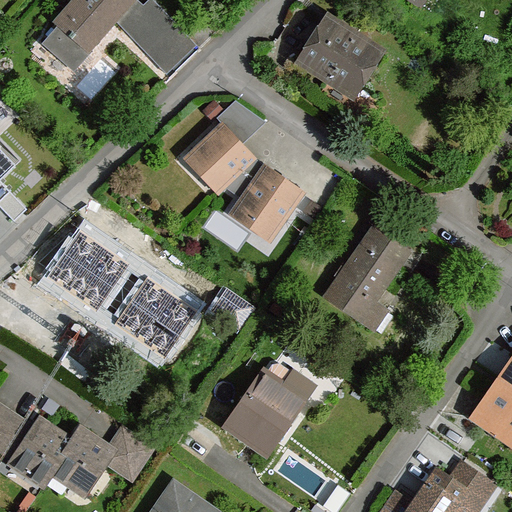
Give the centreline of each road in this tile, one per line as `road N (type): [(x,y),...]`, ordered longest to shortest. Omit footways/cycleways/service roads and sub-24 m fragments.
road 1 (residential): [(511,266),(214,58)]
road 2 (residential): [(0,261),(214,58)]
road 3 (unknown): [(0,352),(117,438)]
